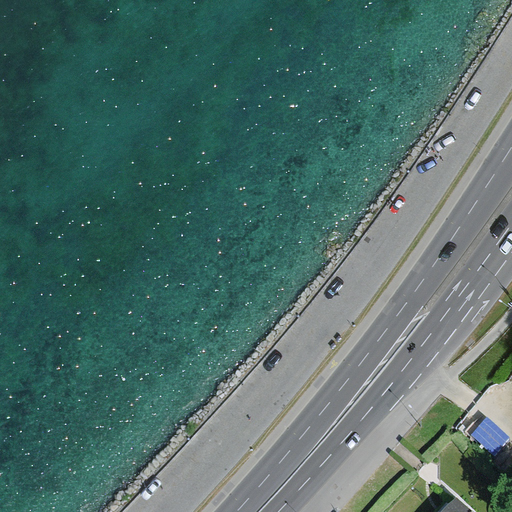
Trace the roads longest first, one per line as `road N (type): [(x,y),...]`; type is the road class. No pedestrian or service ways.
road 1 (primary): [(511,155),(343,386),(236,511)]
road 2 (primary): [(278,511),(374,405),(511,224)]
